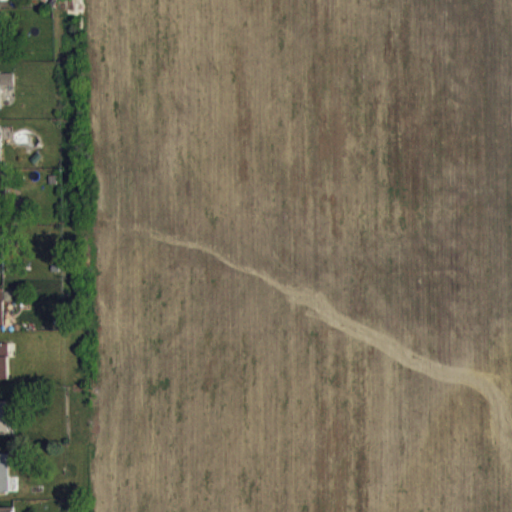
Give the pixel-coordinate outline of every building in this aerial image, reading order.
[(15,95),(14,81),(0,81),(0,118),(2,119),(2,95),(15,95)] [(0,226),(9,227),(8,189),(0,189),(0,226)] [(0,389),(11,389),(10,353),(0,352),(0,389)] [(0,443),(11,444),(10,411),(0,410),(0,443)] [(0,501),(12,502),(11,464),(0,463),(0,501)]
